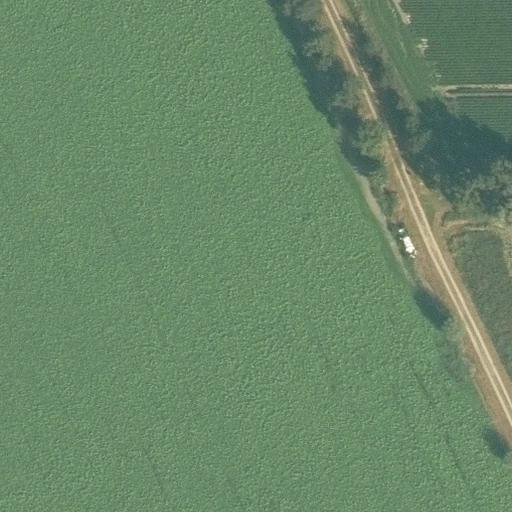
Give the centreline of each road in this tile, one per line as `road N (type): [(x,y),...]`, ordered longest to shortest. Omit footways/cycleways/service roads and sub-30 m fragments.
road 1 (track): [(322,0),(414,206)]
road 2 (track): [(511,408),(414,206)]
